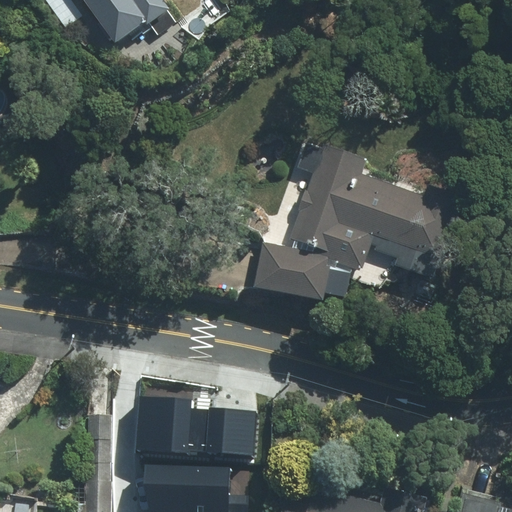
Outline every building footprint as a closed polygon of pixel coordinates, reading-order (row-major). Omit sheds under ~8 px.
[(83,0),(117,49),(176,9),(169,0),(83,0)] [(270,251),(258,291),(332,313),(343,277),(370,285),(375,267),(418,280),(442,202),(363,178),(367,167),(328,155),(296,259),(270,251)] [(194,411),(195,402),(141,398),(137,453),(193,457),(193,453),(255,458),(259,414),(214,411),(213,413),(194,411)] [(113,511),(115,416),(89,415),(88,504),(79,504),(78,511),(113,511)] [(150,511),(251,511),(252,496),(233,495),(235,469),(149,465),(148,486),(150,511)] [(414,511),(419,498),(387,488),(381,506),(296,480),(285,511),(414,511)]
